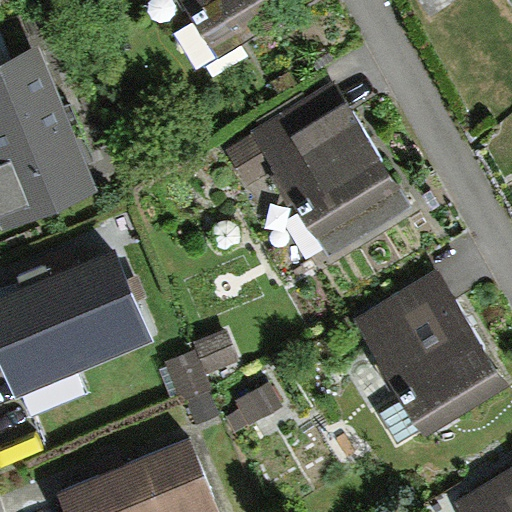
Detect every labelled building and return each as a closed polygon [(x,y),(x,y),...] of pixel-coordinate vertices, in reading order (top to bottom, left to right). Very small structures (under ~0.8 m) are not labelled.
[(189,0),(207,31),(259,0),(189,0)] [(0,213),(94,176),(37,35),(0,49),(0,213)] [(318,247),(396,201),(326,82),(249,127),(318,247)] [(116,238),(0,284),(0,334),(17,378),(155,324),(116,238)] [(415,425),(492,380),(430,275),(354,319),(415,425)] [(206,369),(240,355),(226,322),(193,336),(196,345),(206,369)] [(196,345),(167,357),(179,388),(184,386),(197,418),(218,410),(209,385),(212,384),(206,369),(196,345)] [(270,378),(237,395),(242,405),(227,413),(234,426),(282,401),(270,378)] [(226,511),(192,427),(60,481),(73,511),(226,511)] [(511,511),(511,457),(451,494),(461,511),(511,511)]
